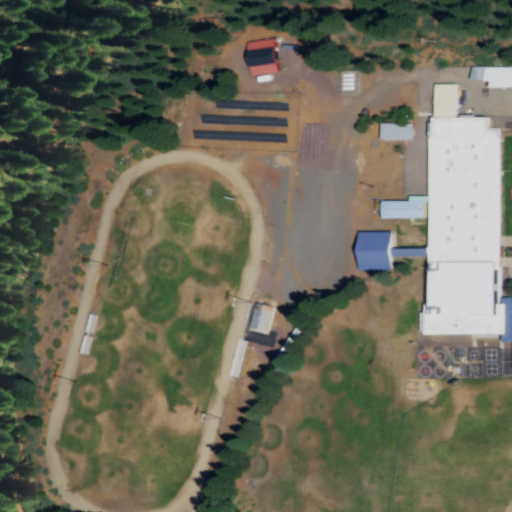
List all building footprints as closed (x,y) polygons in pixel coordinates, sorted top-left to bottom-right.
[(248,41),(252,74),(278,71),(275,38),(248,41)] [(492,87),(511,86),(511,65),(470,66),(471,80),(492,79),(492,87)] [(499,129),(467,116),(458,117),(456,82),(429,84),(435,196),(382,199),(383,218),(424,216),(423,201),(429,201),(431,247),(401,249),(401,256),(441,254),(407,337),(504,332),(505,342),(511,341),(511,298),(508,297),(499,129)] [(414,139),(414,123),(382,123),(382,139),(414,139)] [(361,270),(395,269),(393,230),(360,231),(361,270)] [(271,330),(274,304),(254,302),(251,328),(271,330)]
